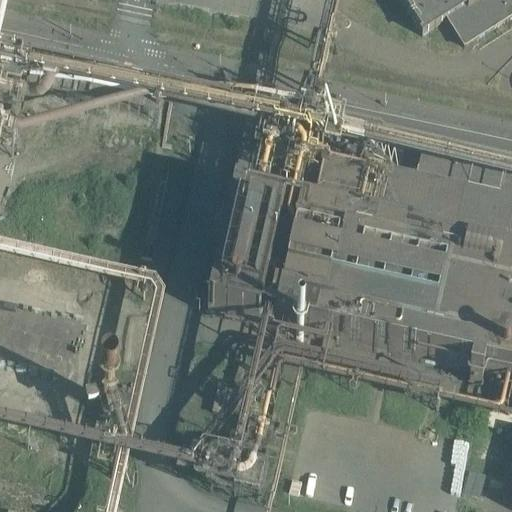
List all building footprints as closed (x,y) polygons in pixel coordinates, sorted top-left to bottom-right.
[(511,0),(398,0),(421,36),(446,21),(463,48),(511,16),(511,0)] [(264,163),(261,175),(285,181),(288,168),(264,163)] [(511,211),(321,169),(316,190),(311,189),(308,200),(314,201),(311,216),(299,214),(299,215),(284,212),(284,211),(233,199),(207,316),(323,341),(320,353),(332,356),(335,344),(471,375),(469,385),(481,387),(483,377),(511,383),(511,211)] [(234,395),(217,391),(212,414),(228,418),(234,395)] [(357,445),(361,420),(313,414),(310,439),(357,445)] [(471,472),(465,489),(479,494),(485,477),(471,472)]
